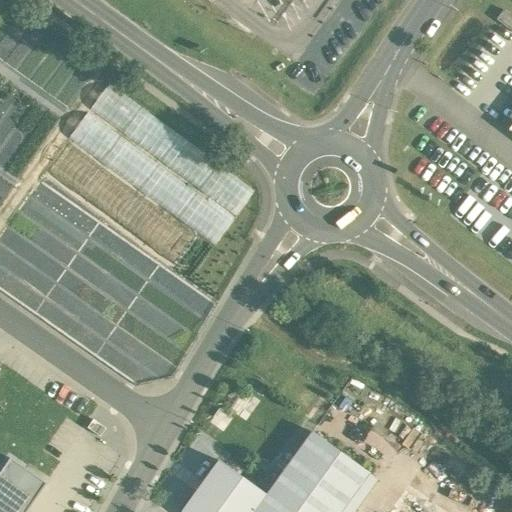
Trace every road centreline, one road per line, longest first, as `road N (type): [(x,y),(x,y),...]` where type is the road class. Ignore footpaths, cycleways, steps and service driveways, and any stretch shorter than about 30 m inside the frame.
road 1 (track): [(236,308),(397,390),(511,470)]
road 2 (residential): [(163,428),(0,314)]
road 3 (secondary): [(192,87),(72,0)]
road 4 (residential): [(236,308),(163,428)]
road 5 (secondary): [(304,159),(227,102),(192,87)]
road 6 (secondary): [(192,87),(214,114),(294,170)]
